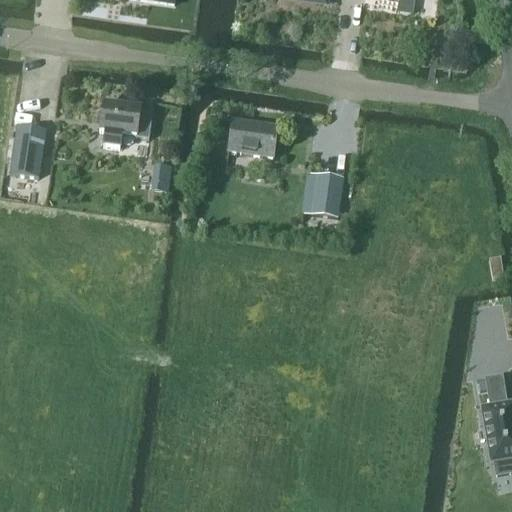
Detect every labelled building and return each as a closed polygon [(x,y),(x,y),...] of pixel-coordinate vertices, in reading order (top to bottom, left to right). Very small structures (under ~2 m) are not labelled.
[(124,0),(124,1),(174,8),(175,0),(124,0)] [(289,0),(289,4),(328,9),(329,0),(289,0)] [(104,107),(100,136),(102,136),(123,139),(148,142),(151,118),(139,116),(140,112),(104,107)] [(272,163),(276,131),(233,125),(229,157),(272,163)] [(39,180),(45,133),(15,129),(9,176),(39,180)] [(121,153),(123,139),(102,136),(102,150),(121,153)] [(311,178),(306,217),(339,221),(344,182),(311,178)] [(492,284),(503,282),(500,261),(488,263),(492,284)] [(491,410),(481,411),(491,466),(494,466),(496,479),(511,476),(511,406),(506,407),(502,380),(486,382),(491,410)]
